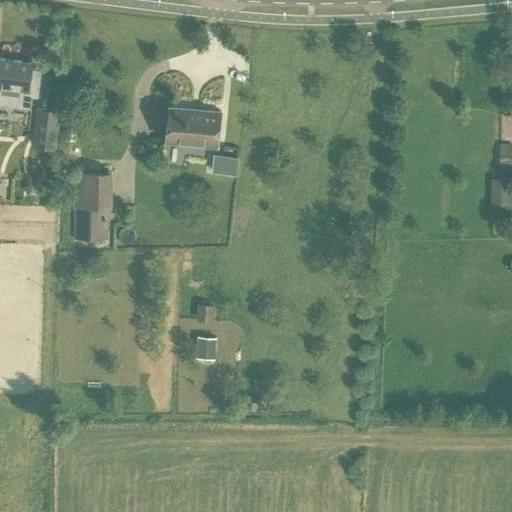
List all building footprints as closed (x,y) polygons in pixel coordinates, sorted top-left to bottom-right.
[(33,71),(33,61),(1,57),(0,63),(0,100),(28,104),(29,97),(35,98),(39,73),(33,71)] [(216,144),(220,109),(170,103),(165,138),(216,144)] [(56,147),(60,110),(38,108),(34,144),(56,147)] [(499,171),(511,171),(511,144),(499,143),(499,171)] [(216,150),(214,167),(239,170),(241,154),(216,150)] [(106,237),(106,206),(114,206),(114,171),(75,171),(75,206),(75,236),(106,237)] [(511,176),(494,176),(492,215),(511,215),(511,176)] [(43,235),(53,235),(54,215),(44,215),(43,235)] [(218,354),(219,334),(199,333),(198,353),(218,354)]
